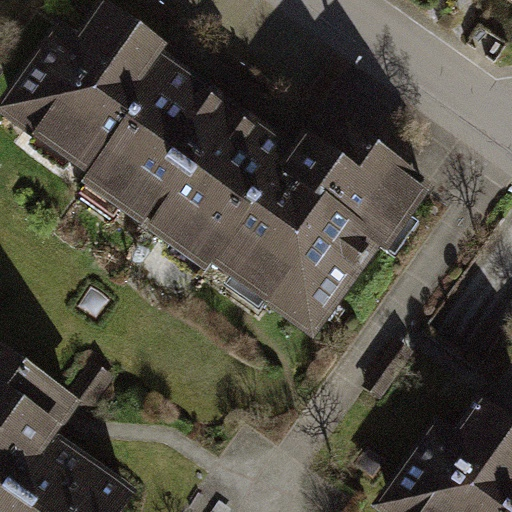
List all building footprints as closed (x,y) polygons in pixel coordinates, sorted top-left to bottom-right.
[(511,0),(479,0),(511,19),(511,0)] [(0,136),(149,238),(236,112),(102,20),(82,49),(56,31),(0,113),(0,136)] [(434,195),(322,119),(297,154),(236,112),(149,238),(323,357),(434,195)] [(0,511),(130,511),(67,465),(100,421),(0,345),(0,511)] [(373,511),(511,511),(511,429),(453,390),(372,511),(373,511)]
